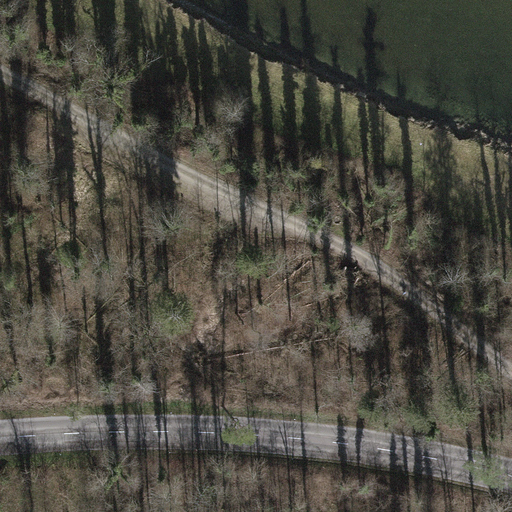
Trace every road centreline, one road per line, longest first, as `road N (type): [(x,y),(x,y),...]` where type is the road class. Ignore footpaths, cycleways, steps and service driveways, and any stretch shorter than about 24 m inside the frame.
road 1 (track): [(0,70),(378,269),(511,372)]
road 2 (tertiary): [(511,478),(423,453),(268,435),(0,437)]
